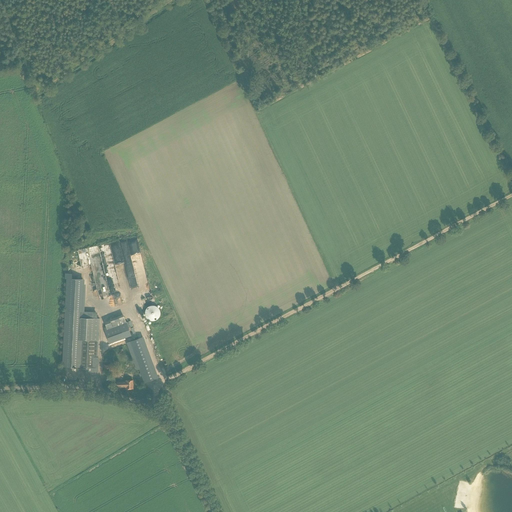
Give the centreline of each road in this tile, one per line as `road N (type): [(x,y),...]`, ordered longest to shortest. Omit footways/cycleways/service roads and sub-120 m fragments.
road 1 (unclassified): [(211,511),(164,414),(150,405),(78,391),(0,393)]
road 2 (track): [(0,70),(28,67),(38,90),(172,0)]
road 3 (track): [(394,511),(511,449)]
